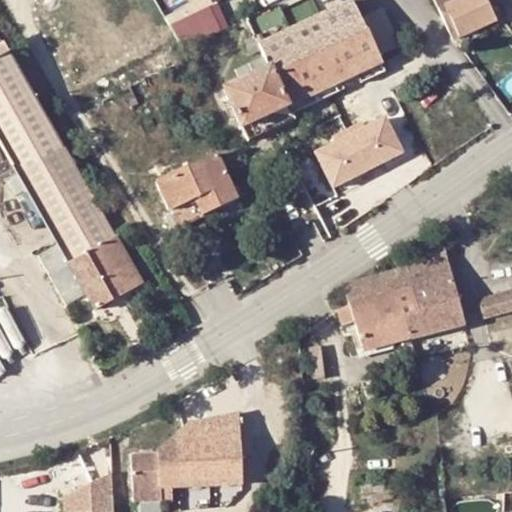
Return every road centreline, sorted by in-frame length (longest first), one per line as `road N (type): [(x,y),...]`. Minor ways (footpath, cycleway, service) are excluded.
road 1 (unclassified): [(511,143),(185,356),(87,409),(0,434)]
road 2 (residential): [(511,133),(415,0)]
